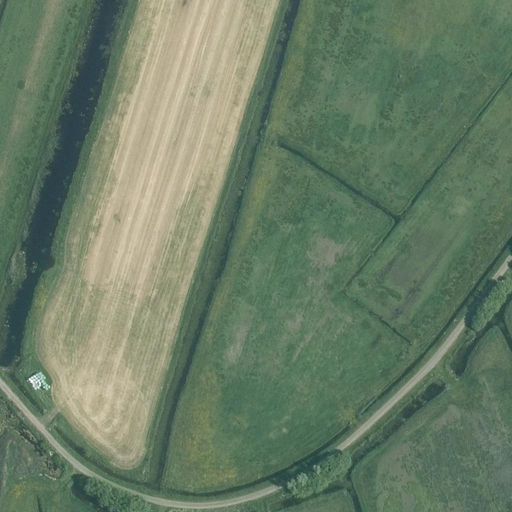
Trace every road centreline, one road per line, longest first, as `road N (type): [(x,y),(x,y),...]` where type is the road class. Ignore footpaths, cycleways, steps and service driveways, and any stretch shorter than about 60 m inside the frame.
road 1 (unclassified): [(168,504),(227,501),(290,481),(333,453),(440,355),(511,258)]
road 2 (unclassified): [(168,504),(94,478),(0,383)]
